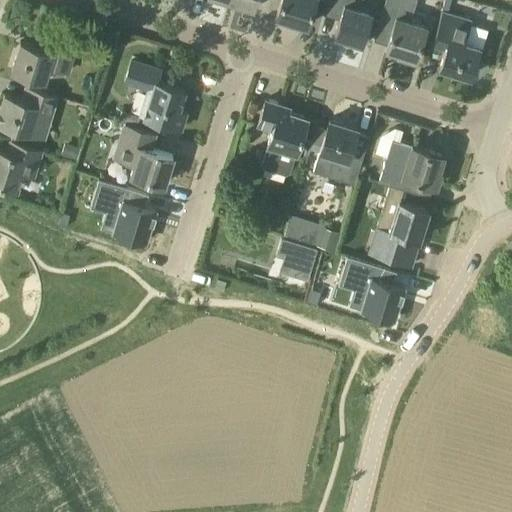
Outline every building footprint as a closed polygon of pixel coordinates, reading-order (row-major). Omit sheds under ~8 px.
[(230,0),(230,1),(253,8),(255,0),(230,0)] [(280,0),(276,15),(307,24),(314,0),(280,0)] [(361,41),(367,22),(371,9),(360,5),(361,0),(326,0),(324,11),(325,11),(327,5),(342,10),(334,33),(361,41)] [(415,58),(426,23),(410,18),(416,0),(386,0),(380,21),(393,25),(386,47),(398,51),(398,53),(415,58)] [(479,45),(464,41),(471,17),(443,9),(430,49),(432,49),(436,36),(448,39),(439,66),(470,75),(479,45)] [(67,30),(79,34),(84,20),(71,17),(67,30)] [(67,72),(76,44),(48,35),(44,48),(20,41),(11,69),(47,80),(51,67),(67,72)] [(129,37),(118,35),(115,45),(121,46),(127,44),(129,37)] [(138,115),(142,116),(180,127),(186,110),(178,108),(184,89),(151,79),(155,66),(131,58),(123,82),(147,90),(138,115)] [(52,116),(59,95),(25,85),(24,86),(31,88),(28,100),(4,93),(0,106),(0,122),(46,137),(50,123),(52,116)] [(280,108),(281,103),(265,98),(257,123),(272,128),(267,144),(268,144),(262,161),(264,167),(285,173),(290,171),(307,117),(280,108)] [(347,153),(356,126),(329,118),(313,170),(354,183),(361,157),(347,153)] [(172,154),(153,148),(158,132),(123,122),(112,156),(132,163),(129,173),(163,183),(172,154)] [(433,184),(435,185),(440,170),(437,169),(442,154),(392,138),(378,180),(391,184),(404,188),(429,196),(433,184)] [(0,182),(19,188),(24,173),(35,177),(43,149),(11,139),(7,151),(0,148),(0,182)] [(81,145),(64,141),(60,153),(77,158),(81,145)] [(146,238),(155,208),(146,205),(150,192),(100,177),(91,205),(107,209),(108,205),(119,209),(113,228),(116,229),(114,233),(130,237),(131,234),(146,238)] [(401,195),(404,188),(391,184),(370,250),(415,264),(433,205),(401,195)] [(268,224),(281,228),(286,212),(273,208),(268,224)] [(324,223),(290,212),(284,234),(317,244),(333,249),(339,233),(339,230),(326,226),(324,223)] [(295,259),(290,273),(306,278),(311,265),(316,247),(281,236),(276,254),(283,256),(295,259)] [(394,316),(404,285),(393,282),(397,269),(347,253),(339,281),(355,286),(356,283),(367,286),(362,305),(364,306),(363,310),(378,315),(379,311),(394,316)]
